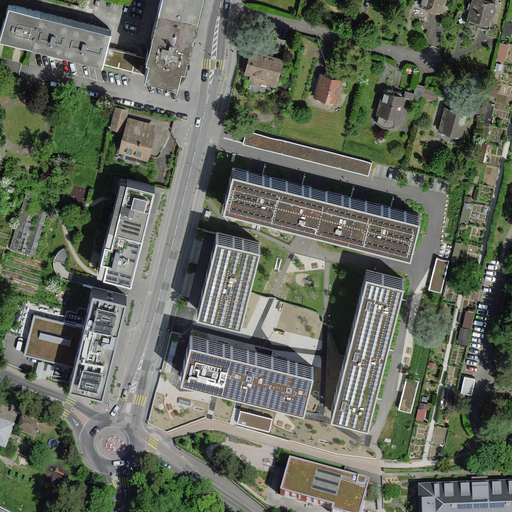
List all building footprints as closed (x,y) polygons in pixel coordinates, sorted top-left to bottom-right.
[(160,0),(159,6),(198,16),(201,0),(160,0)] [(444,0),(422,0),(422,5),(442,10),(444,0)] [(496,3),(484,0),(474,0),(468,22),(489,28),(496,3)] [(33,42),(40,12),(9,3),(6,15),(0,34),(0,36),(32,45),(33,42)] [(159,6),(146,56),(149,57),(145,73),(178,82),(182,65),(185,66),(198,16),(159,6)] [(65,50),(72,19),(40,12),(33,42),(65,50)] [(103,59),(106,46),(110,29),(79,21),(72,19),(65,50),(103,59)] [(137,54),(106,46),(103,59),(134,67),(137,54)] [(282,59),(251,51),(246,71),(252,72),(251,77),(276,84),(282,59)] [(146,56),(137,54),(134,67),(133,70),(145,73),(149,57),(146,56)] [(339,76),(325,72),(325,75),(322,74),(316,95),(318,96),(317,98),(334,103),(334,100),(336,101),(341,79),(339,79),(339,76)] [(425,86),(417,84),(413,99),(422,102),(425,86)] [(404,96),(384,91),(379,112),(380,112),(397,117),(398,117),(404,96)] [(122,131),(127,110),(117,107),(111,128),(122,131)] [(466,113),(447,107),(441,129),(460,134),(466,113)] [(397,117),(380,112),(377,122),(381,125),(387,127),(391,127),(394,127),(397,117)] [(145,125),(130,121),(123,148),(144,153),(146,154),(152,132),(144,130),(145,125)] [(83,132),(62,126),(55,152),(75,158),(83,132)] [(246,132),(242,145),(369,176),(372,163),(246,132)] [(142,162),(144,153),(123,148),(119,147),(116,155),(142,162)] [(99,269),(133,277),(156,185),(122,177),(99,269)] [(233,179),(223,218),(411,265),(421,226),(233,179)] [(53,195),(28,188),(25,197),(50,205),(53,195)] [(194,307),(244,320),(264,238),(215,226),(194,307)] [(437,259),(429,290),(442,294),(450,262),(437,259)] [(404,291),(367,281),(331,425),(369,435),(404,291)] [(71,383),(105,391),(128,296),(94,288),(85,326),(76,364),(71,383)] [(25,352),(76,364),(85,326),(35,314),(25,352)] [(304,331),(320,333),(321,321),(306,319),(304,331)] [(190,349),(180,388),(214,397),(305,419),(306,415),(315,380),(190,349)] [(406,379),(398,410),(411,414),(419,382),(406,379)] [(240,411),(237,424),(270,433),(273,419),(240,411)] [(37,423),(22,418),(17,431),(32,436),(37,423)] [(0,423),(0,443),(6,446),(13,428),(0,423)] [(347,511),(359,511),(369,477),(290,455),(281,489),(333,503),(331,508),(347,511)] [(511,511),(511,485),(420,489),(421,511),(511,511)]
